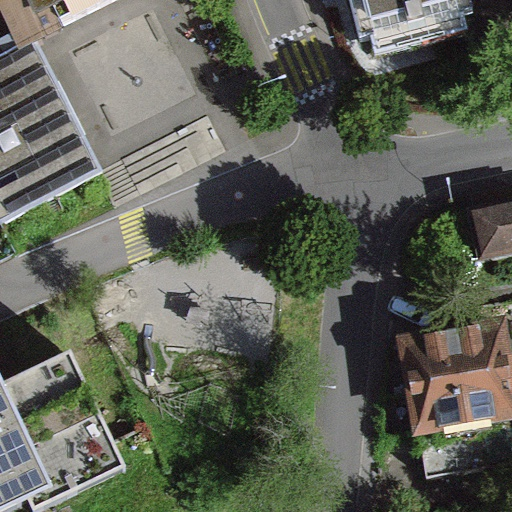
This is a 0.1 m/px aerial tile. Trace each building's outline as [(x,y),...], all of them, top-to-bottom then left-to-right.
[(5,0),(21,33),(90,0),(5,0)] [(469,25),(462,0),(346,0),(360,53),(469,25)] [(0,190),(11,214),(90,176),(27,47),(0,59),(0,190)] [(511,184),(477,194),(490,242),(511,236),(511,184)] [(511,241),(484,245),(486,261),(511,257),(511,241)] [(492,335),(381,354),(398,455),(509,436),(492,335)] [(0,378),(0,511),(12,511),(27,505),(30,511),(43,511),(128,471),(71,354),(4,386),(0,378)]
